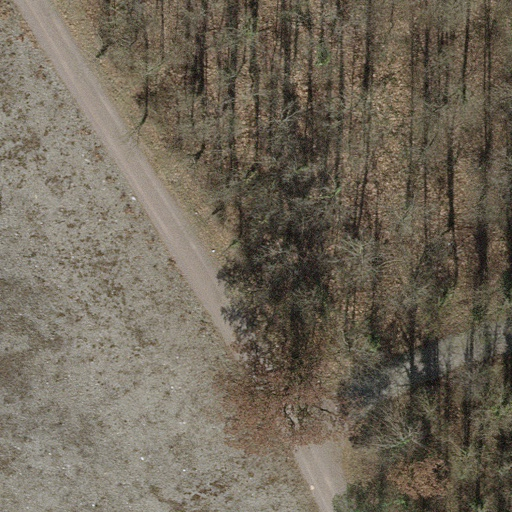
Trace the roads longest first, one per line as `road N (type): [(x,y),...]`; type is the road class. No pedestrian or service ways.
road 1 (track): [(293,500),(24,0)]
road 2 (track): [(293,500),(329,426),(409,362),(511,334)]
